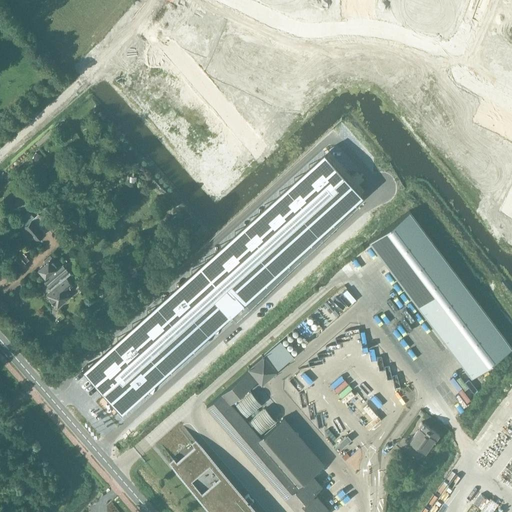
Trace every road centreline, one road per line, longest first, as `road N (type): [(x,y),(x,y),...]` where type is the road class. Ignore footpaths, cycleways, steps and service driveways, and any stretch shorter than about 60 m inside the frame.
road 1 (residential): [(454,52),(382,30),(284,25),(232,0)]
road 2 (tertiary): [(148,511),(0,340)]
road 3 (residential): [(0,155),(137,21)]
road 4 (residential): [(259,136),(137,21)]
